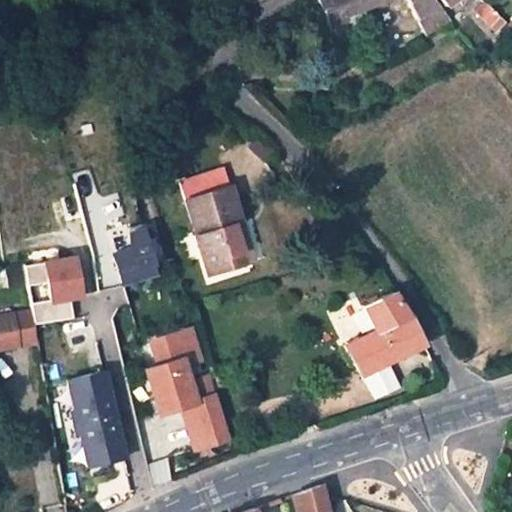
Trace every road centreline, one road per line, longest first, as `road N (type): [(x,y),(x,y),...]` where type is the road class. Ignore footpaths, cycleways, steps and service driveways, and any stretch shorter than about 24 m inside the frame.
road 1 (residential): [(475,405),(413,303),(333,196),(231,92),(223,61),(235,25),(282,0)]
road 2 (unclassified): [(148,511),(412,425)]
